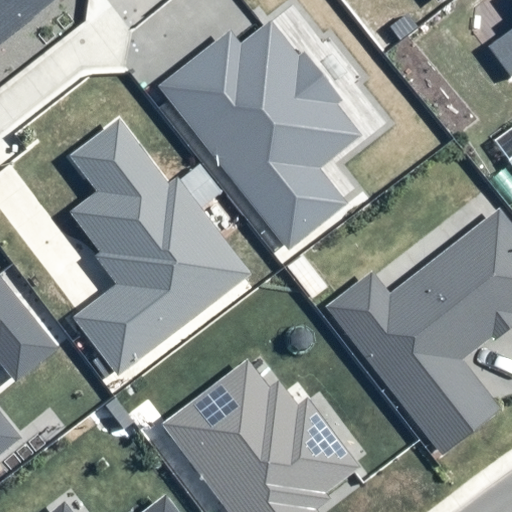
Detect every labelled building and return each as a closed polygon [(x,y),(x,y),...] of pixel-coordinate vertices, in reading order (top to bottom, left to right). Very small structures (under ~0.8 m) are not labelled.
[(0,0),(0,43),(53,0),(0,0)] [(158,89),(289,252),(348,206),(320,172),(362,139),(336,106),(340,103),(301,54),(297,57),(270,23),(238,48),(227,34),(158,89)] [(96,193),(68,214),(99,256),(96,258),(117,286),(73,320),(116,377),(249,277),(175,180),(167,186),(119,122),(69,159),(96,193)] [(511,226),(500,211),(389,297),(371,273),(326,308),(442,456),(500,410),(461,362),(511,322),(511,226)] [(0,453),(19,438),(0,414),(0,366),(12,382),(53,349),(0,283),(0,453)] [(278,383),(269,390),(247,362),(162,427),(226,511),(316,511),(329,503),(323,496),(358,469),(305,400),(297,407),(278,383)] [(69,511),(64,505),(54,511),(177,511),(166,496),(145,511),(69,511)]
